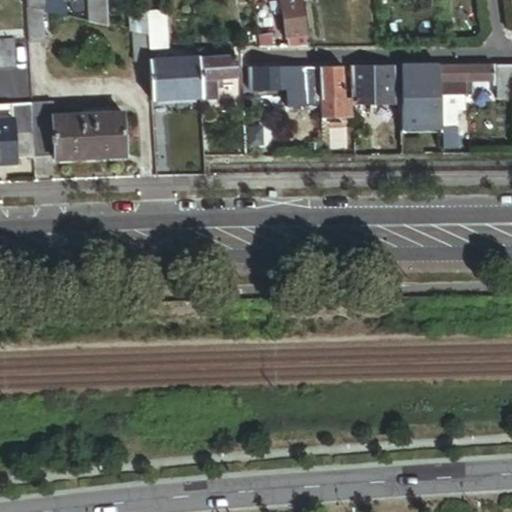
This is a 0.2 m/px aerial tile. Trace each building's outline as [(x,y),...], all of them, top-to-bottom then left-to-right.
[(49,0),(27,0),(28,10),(42,13),(46,14),(49,0)] [(70,19),(69,1),(60,0),(49,0),(46,14),(70,19)] [(108,0),(89,0),(91,24),(110,29),(108,0)] [(287,39),(307,35),(301,0),(290,0),(280,2),(282,11),(287,39)] [(282,11),(280,2),(270,4),(271,12),(282,11)] [(43,41),(42,13),(28,10),(30,41),(43,41)] [(166,14),(149,14),(149,15),(150,38),(151,51),(168,51),(166,14)] [(149,15),(131,16),(131,34),(135,34),(150,38),(149,15)] [(151,51),(150,38),(135,34),(136,63),(151,62),(151,51)] [(288,49),(309,49),(307,35),(287,39),(288,49)] [(258,37),(260,50),(271,50),(270,36),(258,37)] [(0,42),(0,73),(16,73),(15,42),(0,42)] [(231,50),(201,51),(201,60),(231,58),(231,50)] [(201,60),(199,60),(200,83),(217,82),(224,81),(236,81),(235,58),(231,58),(201,60)] [(151,62),(153,102),(201,100),(200,83),(199,60),(151,62)] [(511,100),(511,66),(496,67),(497,101),(511,100)] [(441,84),(440,84),(439,67),(400,68),(401,128),(442,128),(442,114),(442,95),(441,84)] [(492,67),(439,67),(440,84),(441,84),(472,83),(492,83),(492,67)] [(345,101),(343,68),(319,69),(320,102),(328,101),(329,107),(345,106),(346,106),(345,101)] [(396,105),(395,68),(350,68),(352,101),(353,106),(396,105)] [(285,92),(284,69),(248,70),(248,92),(253,92),(285,92)] [(303,69),(284,69),(285,92),(285,108),(304,108),(303,69)] [(224,81),(217,82),(217,90),(225,90),(224,81)] [(217,82),(200,83),(201,100),(202,103),(218,102),(217,90),(217,82)] [(472,95),(472,83),(441,84),(442,95),(472,95)] [(285,108),(285,92),(253,92),(253,97),(260,103),(280,103),(280,108),(285,108)] [(345,106),(346,117),(353,117),(353,106),(352,101),(345,101),(346,106),(345,106)] [(32,107),(35,161),(55,160),(55,164),(124,161),(122,115),(53,119),(52,106),(32,107)] [(329,107),(321,107),(321,118),(346,117),(345,106),(329,107)] [(16,162),(35,161),(32,107),(13,108),(14,122),(16,162)] [(0,123),(14,122),(13,108),(0,108),(0,123)] [(456,114),(442,114),(442,128),(443,132),(457,131),(456,114)] [(0,168),(16,167),(16,162),(14,122),(0,123),(0,168)] [(457,131),(443,132),(443,133),(444,152),(459,152),(458,131),(457,131)]
